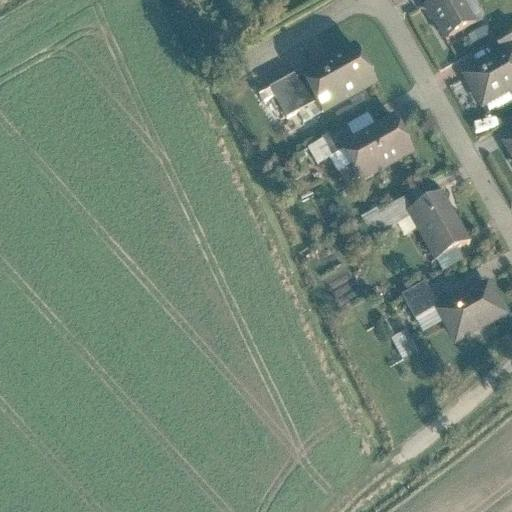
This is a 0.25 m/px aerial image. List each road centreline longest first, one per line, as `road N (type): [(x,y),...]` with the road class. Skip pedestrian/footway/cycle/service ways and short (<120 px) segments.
road 1 (residential): [(511,229),(376,2)]
road 2 (residential): [(235,69),(376,2)]
road 3 (residential): [(511,361),(402,452)]
